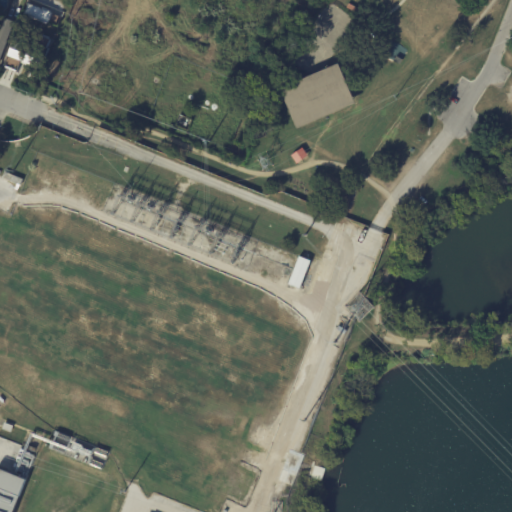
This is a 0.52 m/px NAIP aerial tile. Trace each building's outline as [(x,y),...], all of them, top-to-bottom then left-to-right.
[(352,5),(363,11),(361,15),(348,8),(350,4),(352,5)] [(55,24),(58,13),(26,5),(24,16),(55,24)] [(0,16),(13,22),(0,56),(0,16)] [(40,69),(6,56),(17,27),(51,40),(40,69)] [(386,51),(391,53),(389,58),(383,55),(386,50),(386,51)] [(403,60),(400,65),(395,62),(397,57),(403,60)] [(359,102),(300,129),(283,89),(342,63),(359,102)] [(304,148),(309,156),(298,163),(292,156),(304,148)] [(312,261),(302,289),(290,284),(301,256),(312,261)] [(299,451),(307,454),(299,474),(288,470),(291,463),(297,465),(300,458),(297,457),(296,460),(288,457),(290,450),(295,452),(296,450),(299,451)] [(0,511),(0,469),(24,480),(27,481),(13,511),(0,511)]
